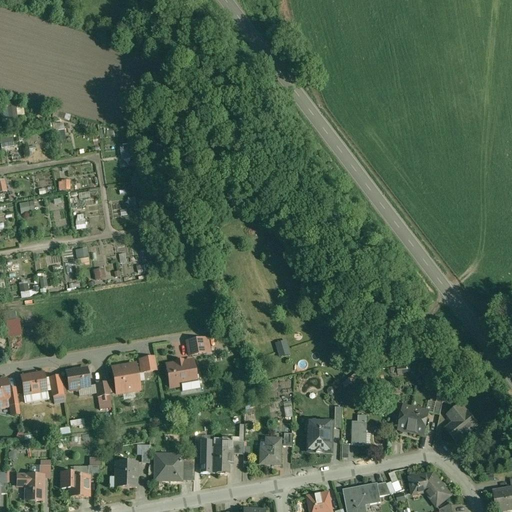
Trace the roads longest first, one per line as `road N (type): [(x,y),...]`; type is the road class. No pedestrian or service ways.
road 1 (secondary): [(223,0),(511,374)]
road 2 (residential): [(477,511),(449,464),(429,456),(278,484)]
road 3 (residential): [(0,370),(186,337)]
road 4 (residential): [(278,484),(157,507)]
